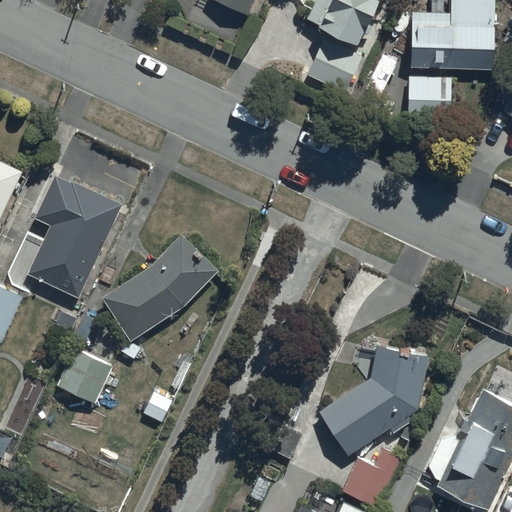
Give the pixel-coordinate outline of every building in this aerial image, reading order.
[(326,0),(320,15),(358,32),(373,0),(326,0)] [(496,62),(495,0),(452,0),(452,6),(413,6),(412,61),(496,62)] [(346,85),(363,49),(324,31),(307,67),(346,85)] [(453,71),(409,71),(409,113),(452,113),(453,71)] [(511,85),(503,104),(511,108),(511,85)] [(0,213),(23,163),(0,152),(0,213)] [(80,290),(123,197),(72,173),(69,179),(57,173),(45,199),(56,204),(28,266),(80,290)] [(220,263),(182,225),(151,258),(103,290),(131,334),(188,298),(220,263)] [(0,335),(2,337),(22,291),(0,280),(0,335)] [(419,401),(429,349),(378,337),(373,369),(321,405),(349,448),(390,421),(394,426),(412,414),(409,408),(419,401)] [(96,396),(113,361),(76,343),(59,378),(96,396)] [(490,503),(511,455),(511,393),(483,381),(438,479),(490,503)] [(291,453),(304,426),(286,418),(274,445),(291,453)] [(380,501),(403,449),(383,440),(376,457),(359,450),(344,486),(380,501)] [(247,511),(368,511),(371,507),(344,494),(337,509),(302,493),(293,511),(249,511),(248,511),(247,511)]
